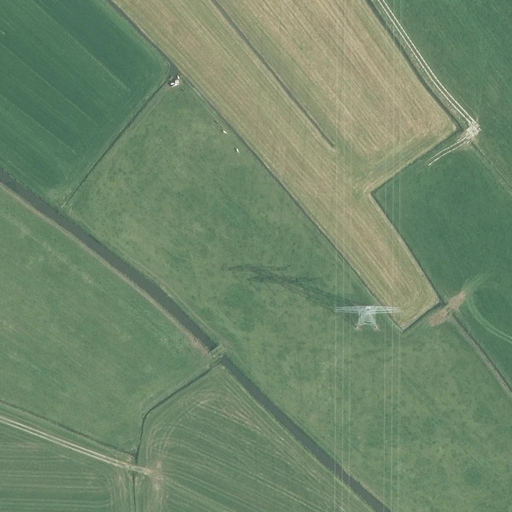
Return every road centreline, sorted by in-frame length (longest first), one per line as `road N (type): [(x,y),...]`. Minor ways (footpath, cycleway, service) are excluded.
road 1 (track): [(416,338),(460,297),(424,185),(425,164),(476,129),(428,77),(378,0)]
road 2 (track): [(0,207),(206,364),(228,344)]
road 3 (track): [(0,422),(166,479)]
road 4 (track): [(306,407),(228,344),(184,295)]
